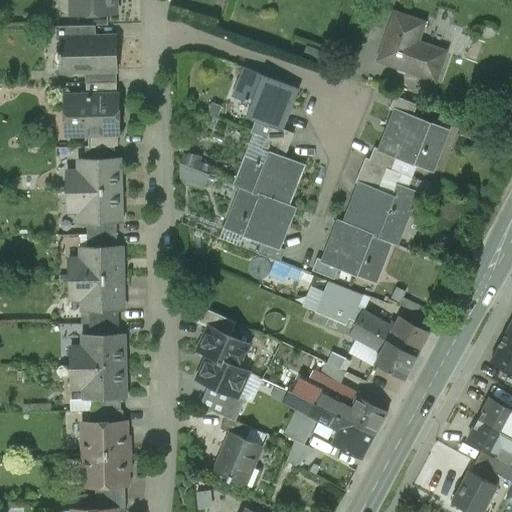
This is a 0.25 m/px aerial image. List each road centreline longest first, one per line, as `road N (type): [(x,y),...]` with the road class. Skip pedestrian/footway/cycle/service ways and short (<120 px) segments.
road 1 (residential): [(161,511),(168,474),(159,35)]
road 2 (primary): [(511,237),(363,511)]
road 3 (residential): [(159,35),(178,34),(315,82),(337,110)]
